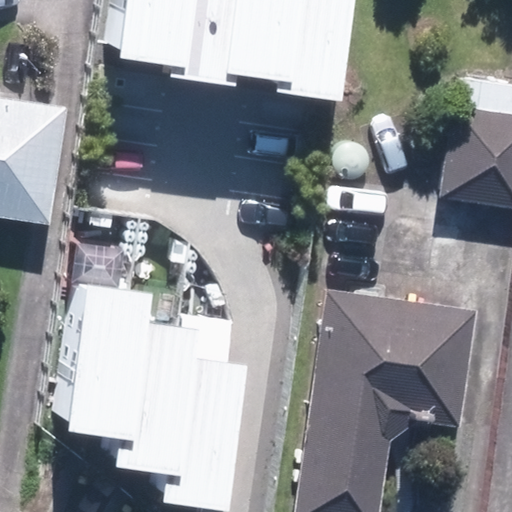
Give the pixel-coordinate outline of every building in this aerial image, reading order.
[(105,0),(99,44),(321,76),(332,0),(105,0)] [(0,212),(46,220),(65,101),(0,90),(0,212)] [(511,102),(448,94),(435,189),(511,200),(511,102)] [(266,272),(272,184),(220,180),(214,269),(266,272)] [(134,273),(68,264),(48,399),(98,406),(93,440),(144,448),(140,476),(209,486),(231,339),(177,332),(181,305),(131,298),(134,273)] [(469,302),(320,283),(290,511),(376,511),(390,404),(455,413),(469,302)]
